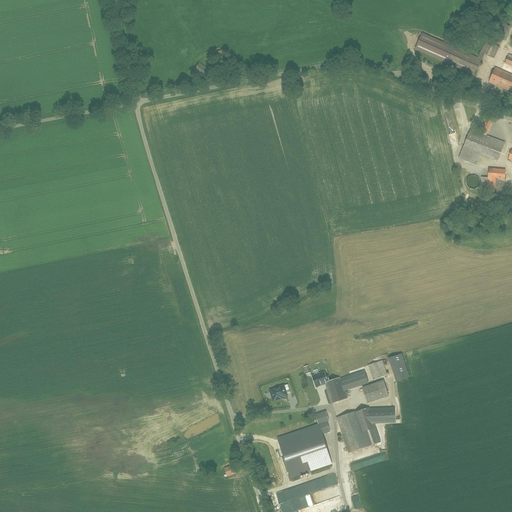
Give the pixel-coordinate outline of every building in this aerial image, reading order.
[(452,53),(447,65),(475,77),(480,65),(452,53)] [(198,64),(193,71),(205,80),(210,72),(198,64)] [(511,73),(495,67),(489,83),(511,92),(511,73)] [(504,94),(492,90),(489,99),(501,103),(504,94)] [(506,144),(487,136),(493,121),(480,116),(474,131),(471,130),(459,160),(477,168),(482,155),(499,162),(506,144)] [(482,178),(481,192),(488,192),(488,194),(504,194),(505,175),(489,174),(488,179),(482,178)] [(466,185),(467,188),(470,191),(475,191),(478,189),(480,186),(480,183),(479,179),(476,177),(473,176),(470,177),(467,180),(466,182),(466,185)] [(390,359),(397,382),(409,378),(402,356),(390,359)] [(382,361),(368,366),(373,380),(386,376),(382,361)] [(327,384),(332,403),(348,398),(346,391),(369,384),(364,370),(342,376),(339,368),(323,372),(324,374),(312,378),(315,388),(327,384)] [(363,389),(368,404),(389,398),(384,382),(363,389)] [(288,385),(270,391),(273,402),(292,396),(288,385)] [(378,445),(371,423),(397,423),(397,411),(367,411),(366,409),(337,418),(349,455),(378,445)] [(316,416),(319,426),(329,422),(326,413),(316,416)] [(278,440),(290,477),(331,464),(318,426),(278,440)] [(225,468),(228,478),(237,475),(234,465),(225,468)]
